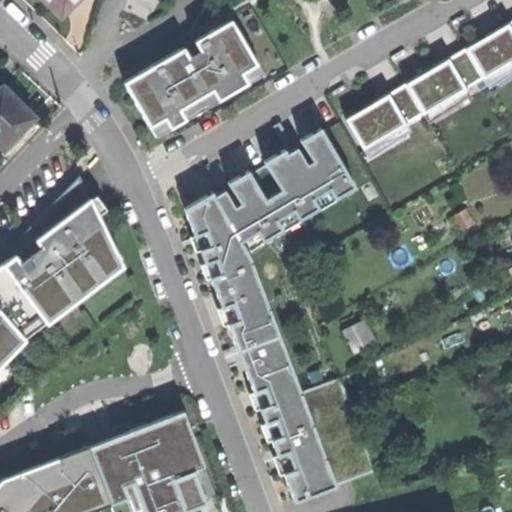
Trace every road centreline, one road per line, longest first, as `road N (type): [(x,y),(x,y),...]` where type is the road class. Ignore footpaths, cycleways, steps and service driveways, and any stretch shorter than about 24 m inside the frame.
road 1 (residential): [(135,187),(352,57),(467,0)]
road 2 (residential): [(0,443),(72,397),(149,384),(200,360)]
road 3 (residential): [(135,187),(200,360)]
road 4 (residential): [(200,360),(256,511)]
road 5 (residential): [(90,105),(0,195)]
road 6 (residential): [(0,17),(90,105)]
